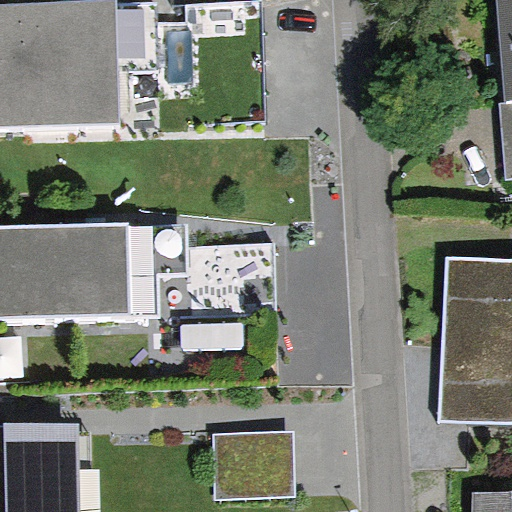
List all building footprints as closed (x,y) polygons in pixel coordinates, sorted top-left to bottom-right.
[(511,0),(491,0),(507,178),(511,177),(511,0)] [(156,7),(0,13),(0,128),(124,123),(121,67),(158,65),(156,7)] [(182,224),(0,232),(0,329),(157,322),(155,280),(185,279),(182,224)] [(511,257),(442,257),(440,422),(511,422),(511,257)] [(76,511),(75,434),(0,434),(0,511),(76,511)] [(290,438),(204,439),(206,502),(292,501),(290,438)] [(511,511),(511,497),(477,496),(475,511),(511,511)]
